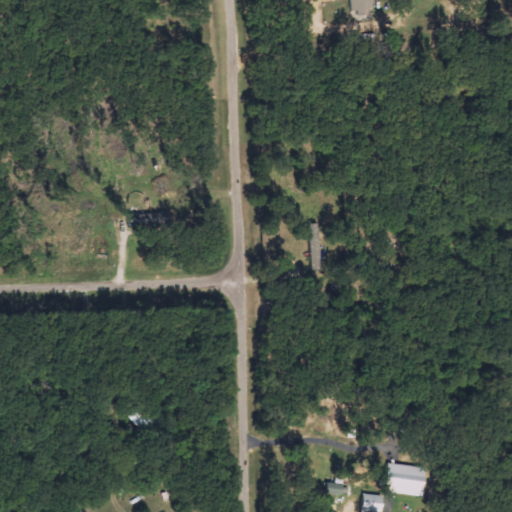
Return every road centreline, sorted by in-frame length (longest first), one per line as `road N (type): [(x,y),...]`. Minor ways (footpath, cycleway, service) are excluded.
road 1 (residential): [(245,511),(229,0)]
road 2 (residential): [(0,288),(240,282)]
